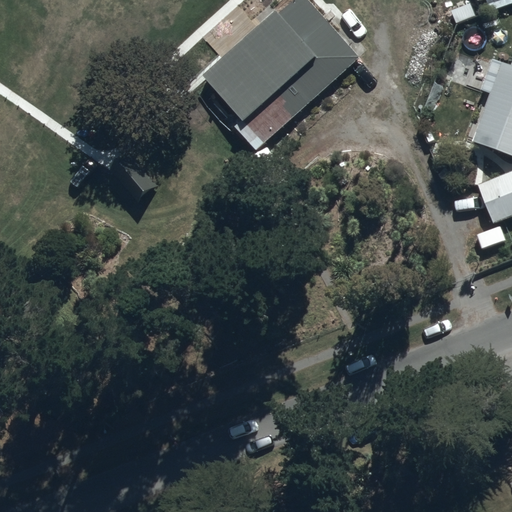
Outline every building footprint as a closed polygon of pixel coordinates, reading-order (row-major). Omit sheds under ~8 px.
[(297,0),(207,82),(267,148),(363,61),(307,0),(297,0)] [(476,146),(511,159),(511,69),(505,67),(476,146)] [(130,155),(112,171),(140,204),(159,188),(130,155)] [(511,176),(481,189),(497,228),(511,221),(511,176)] [(499,511),(492,498),(467,511),(499,511)]
